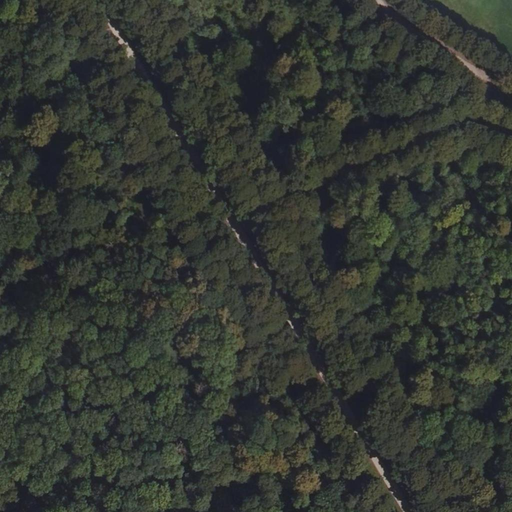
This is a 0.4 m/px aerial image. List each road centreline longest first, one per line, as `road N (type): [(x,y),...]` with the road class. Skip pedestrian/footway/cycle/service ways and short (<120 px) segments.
road 1 (track): [(98,0),(408,511)]
road 2 (track): [(235,226),(476,115)]
road 3 (track): [(384,0),(493,69),(476,115)]
